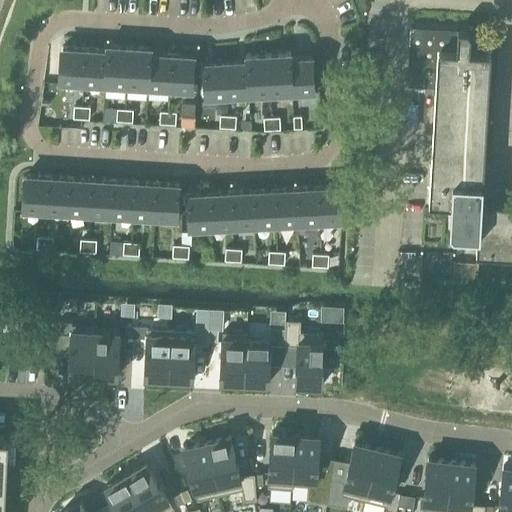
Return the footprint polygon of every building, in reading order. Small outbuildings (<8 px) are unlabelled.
[(487,97),(490,51),(469,50),(470,32),(466,29),(458,28),(409,25),(406,84),(435,85),(434,97),(429,202),(450,204),(449,229),(453,233),(465,234),(469,234),(469,240),(471,241),(475,246),(477,246),(477,255),(511,257),(511,204),(502,204),(491,203),(492,194),(482,194),(483,182),(487,97)] [(105,85),(108,44),(107,44),(106,49),(86,48),(84,83),(105,85)] [(127,86),(129,45),(108,44),(105,85),(127,86)] [(148,88),(151,47),(129,45),(127,86),(148,88)] [(84,83),(86,48),(63,46),(61,82),(84,83)] [(170,89),(172,53),(152,52),(152,47),(151,47),(148,88),(170,89)] [(292,93),(290,52),(268,53),(271,94),(292,93)] [(291,52),(290,52),(292,93),(315,91),(313,55),(291,57),(291,52)] [(195,54),(172,53),(170,89),(192,90),(195,54)] [(247,54),(249,95),(271,94),(268,53),(247,54)] [(249,95),(247,54),(246,54),(246,59),(225,60),(227,96),(249,95)] [(227,96),(225,60),(203,61),(205,97),(227,96)] [(181,126),(195,127),(196,103),(183,102),(181,126)] [(81,118),(82,106),(74,105),(73,117),(81,118)] [(89,118),(90,106),(82,106),(81,118),(89,118)] [(124,120),(125,108),(117,108),(116,120),(124,120)] [(132,121),(133,109),(125,108),(124,120),(132,121)] [(168,123),(168,111),(160,110),(160,123),(168,123)] [(176,124),(176,111),(168,111),(168,123),(176,124)] [(228,127),(228,115),(220,114),(220,126),(228,127)] [(236,127),(236,115),(228,115),(228,127),(236,127)] [(301,115),(293,116),(294,127),(302,127),(301,115)] [(280,128),(280,116),(272,117),(272,129),(280,128)] [(272,129),(272,117),(264,117),(264,129),(272,129)] [(47,211),(49,175),(27,174),(25,210),(47,211)] [(69,212),(71,176),(49,175),(47,211),(69,212)] [(93,178),(71,176),(69,212),(90,214),(93,178)] [(112,215),(114,179),(93,178),(90,214),(112,215)] [(133,216),(136,180),(114,179),(112,215),(133,216)] [(155,218),(157,182),(136,180),(133,216),(155,218)] [(180,183),(157,182),(155,218),(178,219),(180,183)] [(340,184),(317,186),(319,222),(342,220),(340,184)] [(317,186),(295,187),(297,223),(319,222),(317,186)] [(297,223),(295,187),(274,188),(276,224),(297,223)] [(276,224),(274,188),(252,189),(254,225),(276,224)] [(254,225),(252,189),(231,190),(233,226),(254,225)] [(233,226),(231,190),(209,192),(211,228),(233,226)] [(211,228),(209,192),(187,193),(189,229),(211,228)] [(45,248),(46,236),(38,236),(37,248),(45,248)] [(53,249),(54,237),(46,236),(45,248),(53,249)] [(88,251),(89,239),(81,238),(80,250),(88,251)] [(96,251),(97,239),(89,239),(88,251),(96,251)] [(131,254),(132,242),(124,241),(123,253),(131,254)] [(139,254),(140,242),(132,242),(131,254),(139,254)] [(180,257),(181,245),(173,244),(172,256),(180,257)] [(188,257),(189,245),(181,245),(180,257),(188,257)] [(233,260),(234,248),(226,247),(225,259),(233,260)] [(241,260),(242,248),(234,248),(233,260),(241,260)] [(276,263),(277,251),(269,250),(268,262),(276,263)] [(285,263),(285,251),(277,251),(276,263),(285,263)] [(320,265),(321,253),(313,253),(312,265),(320,265)] [(328,266),(329,254),(321,253),(320,265),(328,266)] [(477,282),(478,262),(454,261),(452,280),(477,282)] [(343,306),(322,305),(322,318),(342,319),(343,306)] [(272,310),(270,338),(270,343),(284,344),(285,318),(286,310),(272,310)] [(285,318),(284,344),(298,345),(299,330),(300,330),(300,319),(285,318)] [(58,320),(57,332),(65,332),(66,320),(58,320)] [(72,324),(69,374),(95,375),(96,325),(72,324)] [(125,324),(125,336),(133,336),(133,324),(125,324)] [(133,324),(133,336),(141,336),(141,324),(133,324)] [(96,325),(95,375),(117,376),(119,326),(96,325)] [(148,327),(146,379),(168,380),(171,328),(148,327)] [(201,327),(200,339),(208,340),(209,328),(201,327)] [(171,328),(168,380),(193,380),(195,330),(171,328)] [(209,328),(208,340),(217,340),(217,328),(209,328)] [(298,345),(296,385),(320,386),(323,331),(300,330),(299,330),(298,345)] [(223,331),(219,380),(244,382),(247,337),(247,332),(223,331)] [(247,337),(244,382),(267,384),(270,343),(270,338),(247,337)] [(271,432),(268,486),(292,488),(292,483),(296,434),(271,432)] [(0,433),(0,511),(5,511),(6,496),(0,496),(2,468),(7,468),(8,434),(0,433)] [(296,434),(292,483),(307,484),(315,485),(316,475),(319,436),(296,434)] [(231,435),(208,440),(220,494),(242,488),(243,488),(240,474),(231,435)] [(208,440),(184,445),(197,499),(220,494),(208,440)] [(354,441),(344,480),(341,494),(350,496),(365,499),(377,447),(354,441)] [(377,447),(365,499),(387,506),(400,453),(377,447)] [(428,456),(422,511),(427,511),(445,511),(452,459),(428,456)] [(452,459),(445,511),(469,511),(471,503),(475,462),(452,459)] [(147,461),(125,473),(149,511),(167,511),(174,508),(147,461)] [(511,511),(511,465),(503,465),(497,511),(511,511)] [(262,472),(254,473),(255,485),(263,484),(262,472)] [(149,511),(125,473),(105,485),(120,511),(149,511)] [(254,473),(240,474),(243,488),(242,488),(244,499),(256,498),(255,485),(254,473)] [(315,485),(307,484),(306,499),(327,503),(330,478),(316,475),(315,485)] [(330,478),(327,503),(348,506),(350,496),(341,494),(344,480),(330,478)] [(188,488),(180,490),(185,501),(192,498),(188,488)] [(180,490),(173,493),(177,505),(185,501),(180,490)] [(400,493),(397,505),(405,506),(407,494),(400,493)] [(407,494),(405,506),(413,507),(415,496),(407,494)] [(88,511),(81,499),(60,511),(88,511)] [(469,511),(483,511),(485,504),(471,503),(469,511)]
